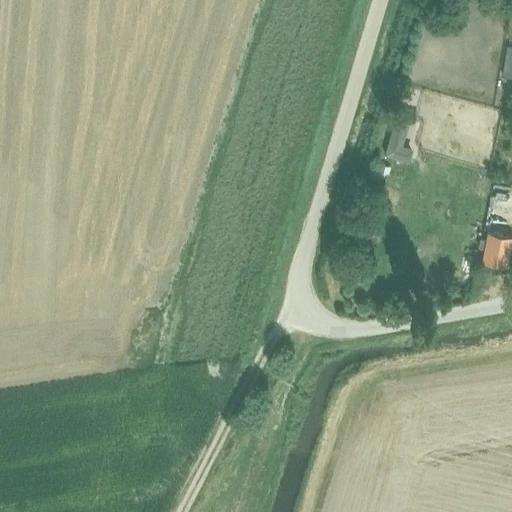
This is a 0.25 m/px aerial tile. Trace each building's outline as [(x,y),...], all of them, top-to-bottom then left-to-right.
[(511,45),(508,45),(503,72),(511,74),(511,45)] [(500,110),(486,106),(482,121),(497,124),(500,110)] [(409,119),(411,137),(432,135),(430,117),(409,119)] [(398,146),(405,123),(395,120),(385,153),(409,160),(411,150),(398,146)] [(511,234),(488,230),(481,268),(490,270),(491,262),(507,265),(511,240),(511,234)]
